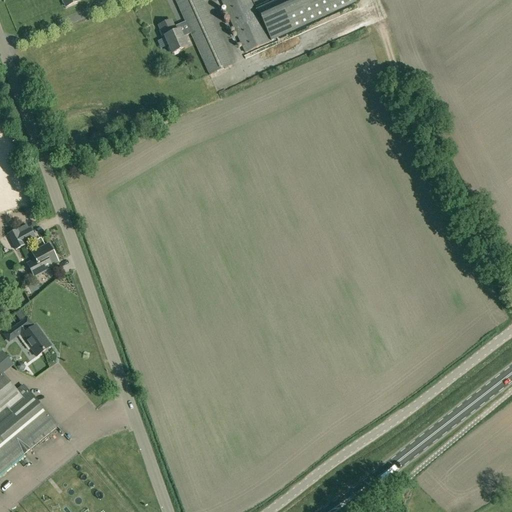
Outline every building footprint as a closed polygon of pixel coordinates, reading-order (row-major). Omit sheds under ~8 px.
[(175,0),(210,75),(232,66),(201,0),(175,0)] [(220,0),(245,54),(270,42),(257,15),(250,0),(220,0)] [(271,41),(357,2),(355,0),(278,0),(257,10),(271,41)] [(320,39),(360,30),(358,20),(318,29),(320,39)] [(176,32),(171,21),(158,26),(164,38),(176,32)] [(179,30),(165,38),(173,54),(187,48),(183,38),(190,34),(188,29),(180,33),(179,30)] [(252,58),(245,61),(250,75),(257,73),(252,58)] [(35,238),(31,227),(20,233),(18,230),(7,235),(16,251),(26,245),(25,243),(35,238)] [(49,244),(32,253),(35,260),(27,264),(34,278),(52,268),(51,266),(58,262),(49,244)] [(21,334),(37,356),(51,346),(36,326),(34,328),(27,319),(5,335),(9,342),(21,334)] [(16,392),(0,373),(0,474),(57,427),(23,386),(16,392)] [(41,383),(35,386),(41,395),(47,392),(41,383)]
